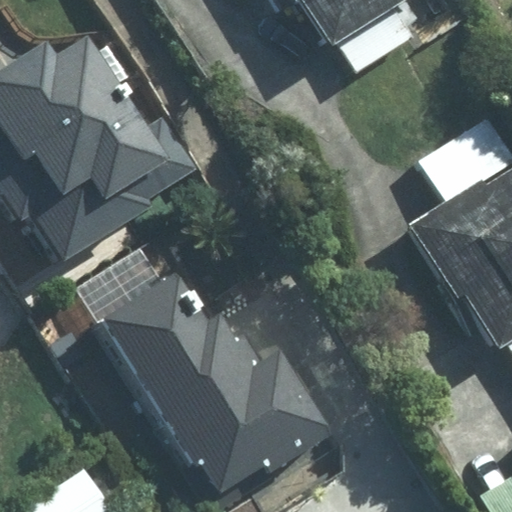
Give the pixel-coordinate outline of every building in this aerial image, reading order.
[(382,0),(266,0),(269,5),(273,2),(302,50),(382,0)] [(145,72),(103,8),(41,48),(31,34),(0,54),(0,190),(23,227),(81,191),(73,177),(172,114),(167,108),(178,101),(155,66),(145,72)] [(490,342),(511,377),(511,155),(504,160),(479,118),(404,160),(429,202),(389,225),(434,301),(441,297),(475,350),(490,342)] [(85,285),(218,511),(259,511),(348,460),(282,347),(261,359),(221,290),(183,312),(146,249),(85,285)] [(108,436),(65,378),(42,395),(85,453),(108,436)] [(511,511),(511,430),(496,440),(510,468),(464,497),(473,511),(511,511)]
